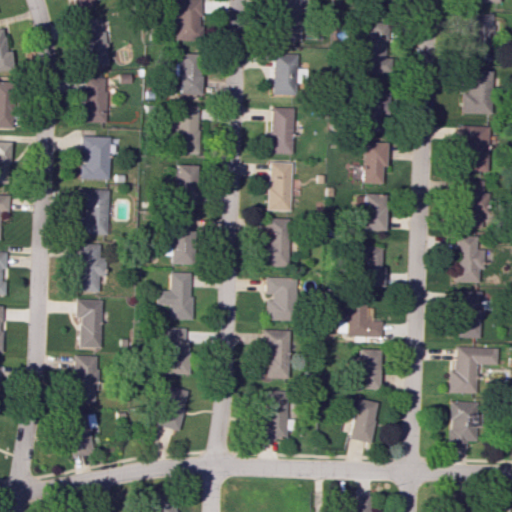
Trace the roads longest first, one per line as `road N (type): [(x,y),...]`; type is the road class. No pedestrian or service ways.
road 1 (residential): [(10,511),(34,367),(45,89),(33,0)]
road 2 (residential): [(511,472),(172,466),(0,491)]
road 3 (residential): [(207,511),(222,370),(235,0)]
road 4 (residential): [(403,511),(424,0)]
